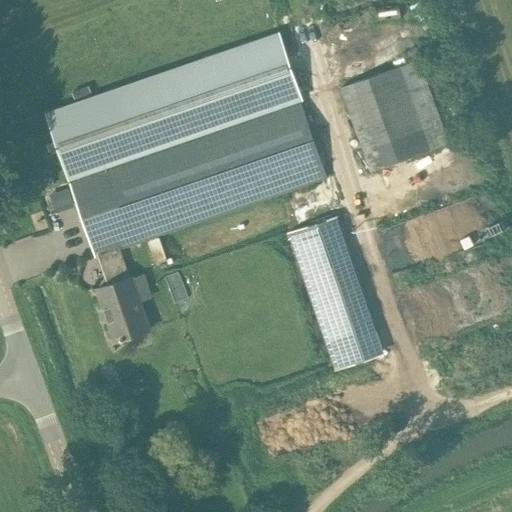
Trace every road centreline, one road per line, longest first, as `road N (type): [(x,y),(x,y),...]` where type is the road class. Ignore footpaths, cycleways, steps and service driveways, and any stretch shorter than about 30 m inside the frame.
road 1 (track): [(311,511),(390,448),(511,391)]
road 2 (tertiary): [(80,511),(29,375)]
